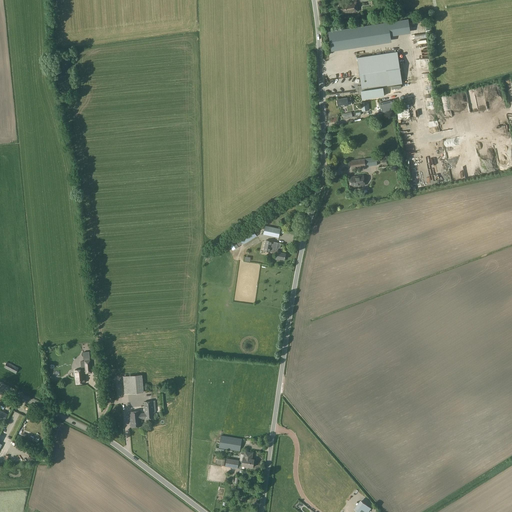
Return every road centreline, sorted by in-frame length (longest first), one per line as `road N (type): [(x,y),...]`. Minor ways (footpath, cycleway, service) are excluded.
road 1 (unclassified): [(261,511),(299,261),(323,178),(313,0)]
road 2 (unclassified): [(202,511),(100,436),(0,386)]
road 3 (unknown): [(320,69),(360,47),(401,43),(426,123),(438,128),(481,116)]
